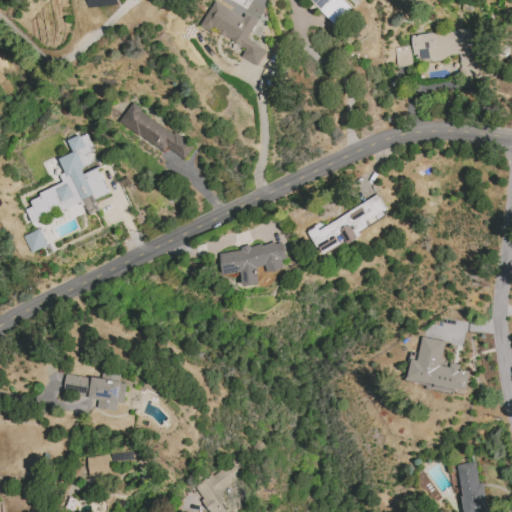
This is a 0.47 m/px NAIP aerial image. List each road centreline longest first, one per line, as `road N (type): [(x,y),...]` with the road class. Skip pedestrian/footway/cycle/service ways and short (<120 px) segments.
road 1 (residential): [(0,326),(380,141),(438,130),(511,138)]
road 2 (residential): [(511,227),(500,306),(511,400)]
